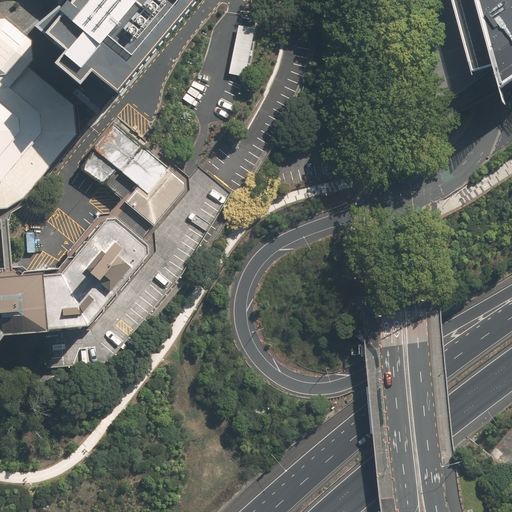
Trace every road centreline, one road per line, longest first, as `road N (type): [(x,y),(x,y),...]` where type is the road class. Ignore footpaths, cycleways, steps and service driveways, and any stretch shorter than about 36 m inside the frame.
road 1 (motorway): [(388,197),(272,247),(250,269),(241,324),(271,372),(301,386),(350,382),(511,290)]
road 2 (secondary): [(388,197),(418,289),(435,511)]
road 3 (secondary): [(408,511),(388,197)]
road 4 (motorway): [(267,511),(356,431),(511,317)]
road 5 (motorway): [(511,361),(324,511)]
road 6 (secondary): [(370,0),(388,197)]
